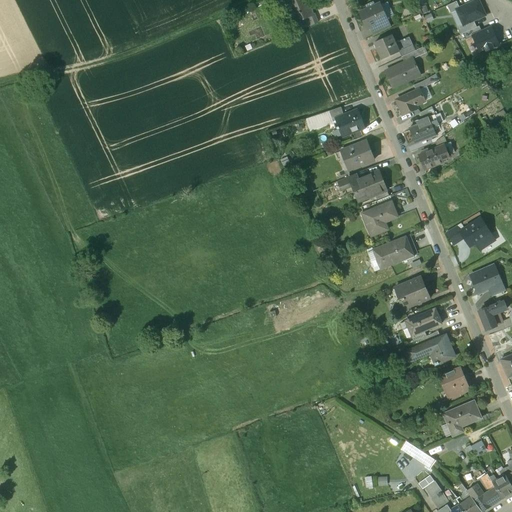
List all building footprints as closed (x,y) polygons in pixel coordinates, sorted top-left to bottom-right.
[(313,15),(306,0),(284,0),(294,23),(301,20),(313,15)] [(486,16),(478,0),(476,0),(459,8),(456,9),(456,11),(463,25),(463,26),(474,21),(486,16)] [(456,9),(459,8),(457,2),(447,6),(451,13),(456,11),(456,9)] [(379,4),(360,13),(364,22),(366,21),(369,27),(371,26),(387,19),(379,4)] [(313,15),(301,20),(304,29),(318,23),(315,16),(313,16),(313,15)] [(387,19),(371,26),(375,35),(391,28),(387,19)] [(463,26),(463,25),(457,27),(460,35),(463,34),(477,27),(474,21),(463,26)] [(466,40),(473,36),(482,32),(479,26),(477,27),(463,34),(466,40)] [(473,36),(480,53),(499,45),(491,28),(482,32),(473,36)] [(392,35),(374,43),(382,60),(399,52),(401,50),(413,45),(409,37),(395,43),(392,35)] [(413,45),(401,50),(404,56),(415,51),(413,45)] [(404,56),(401,57),(403,62),(412,58),(413,59),(427,52),(425,47),(415,51),(404,56)] [(403,62),(385,71),(390,80),(394,88),(420,75),(413,59),(412,58),(403,62)] [(435,74),(423,81),(413,86),(416,90),(419,89),(438,80),(435,74)] [(416,90),(404,96),(404,97),(398,100),(397,99),(396,100),(403,114),(417,108),(416,105),(424,101),(419,89),(416,90)] [(340,107),(328,111),(332,122),(335,121),(335,119),(343,115),(340,107)] [(431,107),(420,113),(423,119),(429,117),(434,115),(431,107)] [(343,115),(335,119),(335,121),(338,127),(337,128),(337,129),(339,129),(342,137),(365,128),(357,110),(343,115)] [(423,119),(415,122),(416,126),(409,129),(415,144),(436,135),(429,117),(423,119)] [(366,141),(340,151),(343,159),(346,158),(350,169),(348,170),(348,171),(374,160),(366,141)] [(444,145),(429,151),(428,149),(422,151),(423,154),(418,155),(424,170),(425,170),(434,166),(444,162),(443,160),(449,158),(444,145)] [(434,166),(425,170),(427,175),(437,172),(434,166)] [(348,170),(336,175),(339,181),(350,176),(348,171),(348,170)] [(357,180),(351,182),(351,183),(355,192),(354,192),(358,202),(375,195),(386,191),(379,172),(357,180)] [(339,181),(337,181),(340,187),(351,183),(351,182),(357,180),(355,174),(339,181)] [(386,191),(375,195),(377,201),(389,196),(386,191)] [(391,202),(362,214),(368,229),(375,227),(378,233),(388,230),(385,222),(398,217),(391,202)] [(465,229),(460,232),(464,238),(469,247),(475,243),(479,250),(494,240),(481,219),(465,229)] [(461,223),(446,232),(454,244),(464,238),(460,232),(465,229),(461,223)] [(375,227),(368,229),(371,236),(378,233),(375,227)] [(418,254),(410,235),(406,237),(413,253),(414,256),(418,254)] [(406,237),(373,250),(380,269),(402,260),(401,258),(413,253),(406,237)] [(492,267),(471,275),(478,293),(489,288),(499,284),(498,284),(492,267)] [(420,278),(396,288),(400,299),(397,300),(398,302),(401,301),(404,307),(403,308),(403,309),(410,306),(431,298),(427,289),(425,290),(420,278)] [(499,284),(489,288),(492,295),(504,290),(501,283),(498,284),(499,284)] [(503,302),(479,311),(487,330),(496,326),(496,325),(503,323),(499,313),(507,310),(503,302)] [(403,309),(393,314),(395,319),(413,312),(410,306),(403,309)] [(435,310),(408,321),(411,327),(409,328),(412,336),(424,331),(435,326),(441,324),(435,310)] [(435,326),(424,331),(426,337),(438,332),(435,326)] [(426,337),(419,340),(421,345),(441,337),(438,332),(426,337)] [(421,345),(404,352),(409,362),(430,354),(433,353),(437,365),(455,357),(450,343),(447,344),(444,336),(441,337),(421,345)] [(393,340),(381,344),(384,351),(395,347),(393,340)] [(511,355),(500,360),(507,378),(511,376),(511,355)] [(459,369),(439,377),(446,393),(448,392),(450,397),(448,397),(449,399),(451,397),(453,398),(459,396),(459,394),(469,390),(459,369)] [(474,401),(444,414),(453,436),(463,431),(460,425),(466,422),(466,424),(481,418),(474,401)] [(476,457),(487,451),(481,441),(470,447),(476,457)] [(436,460),(408,442),(404,449),(431,467),(436,460)] [(498,480),(489,465),(487,467),(488,468),(485,470),(487,474),(493,483),(498,480)] [(487,474),(474,482),(476,484),(477,484),(484,494),(495,486),(493,483),(487,474)] [(424,490),(427,487),(435,481),(430,475),(419,484),(424,490)] [(498,480),(493,483),(495,486),(498,490),(503,498),(511,492),(511,485),(509,480),(506,475),(498,480)] [(377,479),(377,487),(388,487),(387,478),(377,479)] [(446,496),(435,481),(427,487),(442,508),(437,511),(451,511),(447,505),(449,503),(445,497),(446,496)] [(467,491),(462,484),(458,487),(464,494),(459,497),(463,503),(472,497),(467,491)] [(476,484),(467,491),(472,497),(482,511),(503,498),(498,490),(495,486),(484,494),(477,484),(476,484)] [(451,511),(464,511),(456,499),(458,498),(453,492),(446,496),(445,497),(449,503),(447,505),(451,511)] [(472,497),(463,503),(459,497),(458,498),(456,499),(464,511),(481,511),(482,511),(472,497)]
